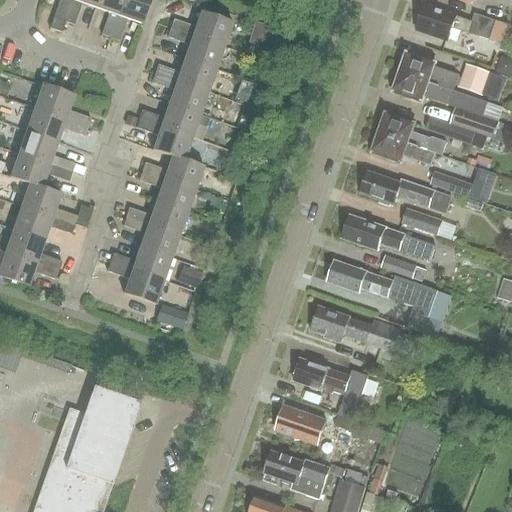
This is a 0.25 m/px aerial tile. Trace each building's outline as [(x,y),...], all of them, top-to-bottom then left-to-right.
[(59,34),(63,22),(64,23),(71,0),(61,0),(55,19),(52,18),(48,30),(59,34)] [(94,10),(96,0),(71,0),(64,23),(72,26),(80,5),(94,10)] [(109,38),(122,0),(96,0),(94,10),(107,14),(100,35),(109,38)] [(122,0),(109,38),(118,41),(125,21),(140,26),(148,0),(122,0)] [(209,8),(211,0),(186,0),(209,8)] [(454,30),(490,42),(497,23),(479,17),(476,25),(426,8),(418,32),(450,43),(454,30)] [(170,30),(224,47),(233,24),(200,13),(195,28),(173,20),(170,30)] [(492,39),(509,44),(511,34),(511,25),(498,21),(492,39)] [(255,24),(248,45),(267,51),(273,30),(255,24)] [(216,70),(224,47),(170,30),(167,39),(188,46),(183,59),(216,70)] [(407,54),(400,74),(449,91),(453,92),(459,76),(434,68),(436,64),(407,54)] [(208,92),(216,70),(183,59),(179,73),(158,66),(154,75),(208,92)] [(465,66),(457,89),(481,97),(489,74),(465,66)] [(400,74),(393,94),(422,104),(425,98),(448,107),(453,92),(449,91),(400,74)] [(200,115),(208,92),(154,75),(151,84),(172,91),(168,104),(200,115)] [(0,83),(0,95),(6,98),(10,86),(0,83)] [(240,84),(234,99),(246,103),(251,88),(240,84)] [(33,109),(87,128),(90,119),(69,111),(74,96),(42,85),(33,109)] [(453,92),(448,107),(483,118),(488,104),(453,92)] [(193,137),(200,115),(168,104),(163,118),(142,111),(139,120),(193,137)] [(229,108),(225,120),(237,124),(241,112),(229,108)] [(84,136),(87,128),(33,109),(25,131),(57,143),(62,129),(84,136)] [(452,126),(495,140),(500,126),(457,111),(452,126)] [(432,138),(429,140),(412,134),(415,125),(386,115),(379,134),(427,151),(433,153),(440,155),(444,143),(432,138)] [(129,118),(126,126),(135,129),(137,121),(129,118)] [(185,159),(193,137),(139,120),(135,129),(156,136),(151,150),(170,157),(170,156),(184,160),(185,159)] [(482,151),(486,139),(431,120),(427,131),(472,147),(482,151)] [(500,126),(495,140),(506,144),(511,129),(500,126)] [(53,156),(57,143),(25,131),(17,154),(71,173),(73,166),(74,164),(53,156)] [(433,153),(427,151),(379,134),(372,155),(401,165),(404,157),(429,166),(433,153)] [(68,182),(71,173),(17,154),(9,177),(28,184),(29,183),(42,188),(41,187),(46,174),(68,182)] [(204,166),(185,159),(184,160),(170,156),(170,157),(165,170),(144,163),(141,172),(196,190),(204,166)] [(467,158),(465,164),(482,170),(485,159),(475,156),(474,160),(467,158)] [(73,166),(71,173),(82,177),(85,170),(73,166)] [(188,212),(196,190),(141,172),(138,181),(159,188),(154,201),(188,212)] [(369,174),(361,196),(395,208),(399,198),(430,208),(447,214),(452,199),(435,193),(402,182),(401,185),(369,174)] [(476,192),(437,178),(434,188),(467,199),(473,201),(476,192)] [(61,194),(42,188),(29,183),(28,184),(20,206),(74,226),(83,229),(90,210),(78,206),(74,216),(56,209),(61,194)] [(466,204),(478,208),(480,203),(473,201),(467,199),(466,204)] [(180,235),(188,212),(154,201),(149,215),(128,208),(124,217),(180,235)] [(71,234),(74,226),(20,206),(12,229),(44,241),(49,227),(71,234)] [(450,227),(408,211),(404,223),(446,239),(450,227)] [(172,257),(180,235),(124,217),(121,226),(143,234),(138,246),(172,257)] [(436,247),(406,237),(350,218),(343,241),(379,253),(381,246),(431,263),(436,247)] [(39,254),(44,241),(12,229),(4,252),(58,271),(61,262),(39,254)] [(164,280),(172,257),(138,246),(133,261),(112,253),(109,262),(111,263),(164,280)] [(55,280),(58,271),(4,252),(0,263),(0,276),(28,287),(33,272),(55,280)] [(420,283),(425,270),(384,256),(379,269),(420,283)] [(164,280),(111,263),(109,262),(106,271),(127,279),(122,292),(155,304),(164,280)] [(335,264),(328,284),(360,296),(362,290),(414,309),(412,314),(428,319),(437,293),(421,288),(395,279),(393,284),(335,264)] [(203,273),(184,266),(178,281),(197,288),(203,273)] [(183,330),(188,313),(161,304),(156,321),(183,330)] [(346,337),(368,345),(393,354),(401,331),(375,322),(374,328),(352,320),(320,308),(312,332),(326,337),(325,340),(343,346),(346,337)] [(511,361),(511,340),(497,335),(490,355),(511,363),(511,361)] [(302,362),(295,382),(323,392),(332,396),(333,393),(345,398),(361,403),(362,399),(369,379),(354,374),(352,380),(302,362)] [(95,511),(106,484),(112,486),(141,404),(94,388),(84,415),(69,410),(33,511),(95,511)] [(343,405),(340,415),(354,420),(357,410),(343,405)] [(320,449),(328,425),(286,409),(277,433),(320,449)] [(339,416),(335,428),(354,435),(352,439),(364,443),(365,439),(370,427),(339,416)] [(321,503),(332,472),(306,463),(305,465),(272,453),(264,475),(283,482),(282,484),(293,488),(292,493),(321,503)] [(329,511),(367,511),(359,509),(365,489),(339,481),(329,511)] [(388,491),(385,499),(395,503),(398,495),(388,491)] [(291,511),(256,500),(251,511),(291,511)]
